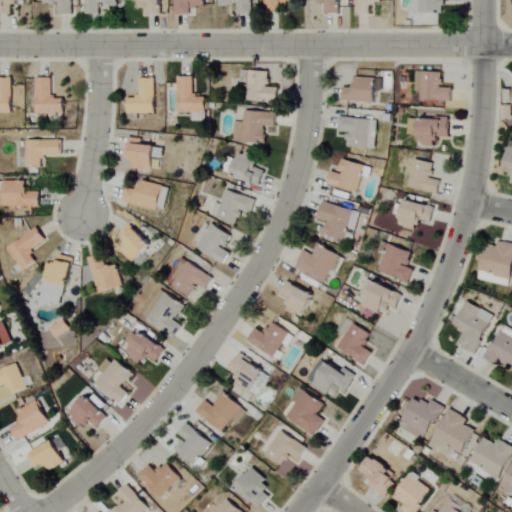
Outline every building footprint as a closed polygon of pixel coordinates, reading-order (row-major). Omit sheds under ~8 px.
[(0,0),(0,14),(14,14),(13,4),(24,4),(23,0),(0,0)] [(44,0),(45,5),(60,5),(60,14),(73,14),(73,0),(44,0)] [(87,0),(88,14),(101,14),(101,5),(120,5),(120,0),(87,0)] [(164,0),(137,0),(138,9),(147,8),(147,15),(165,15),(164,0)] [(192,15),(192,7),(207,7),(207,0),(177,0),(177,15),(192,15)] [(254,15),(254,0),(222,0),(222,5),(239,6),(239,14),(254,15)] [(267,0),(267,11),(281,11),(281,3),(297,3),(297,0),(267,0)] [(328,13),(343,13),(342,0),(317,0),(317,2),(327,2),(328,13)] [(357,0),(357,14),(372,14),(372,2),(382,2),(382,0),(357,0)] [(413,0),(414,13),(445,13),(445,0),(413,0)] [(270,88),(270,72),(243,70),(242,82),(250,83),(249,100),(280,101),(281,88),(270,88)] [(455,89),(444,88),(445,73),(418,71),(418,92),(423,92),(423,100),(454,101),(455,89)] [(195,77),(180,77),(180,113),(194,114),(194,121),(208,121),(208,96),(195,96),(195,77)] [(346,88),(345,101),(379,103),(379,78),(357,77),(356,88),(346,88)] [(66,115),(66,99),(53,98),(53,78),(38,78),(38,114),(66,115)] [(129,114),(157,114),(158,78),(140,78),(140,99),(130,99),(129,114)] [(234,141),(267,143),(268,126),(278,126),(279,113),(246,111),(246,122),(236,122),(234,141)] [(379,120),(341,118),(341,132),(349,132),(349,148),(378,149),(379,120)] [(453,120),(411,118),(410,135),(421,136),(421,145),(439,146),(439,137),(452,138),(453,120)] [(155,171),(159,147),(144,145),(145,139),(130,137),(127,157),(138,159),(137,168),(155,171)] [(64,156),(64,141),(28,140),(28,167),(44,168),(44,156),(64,156)] [(259,169),(262,158),(242,152),(234,176),(262,184),(266,171),(259,169)] [(417,159),(410,188),(440,195),(444,181),(435,179),(437,170),(440,171),(443,159),(432,156),(431,163),(417,159)] [(330,185),(360,193),(368,165),(345,159),(341,173),(334,171),(330,185)] [(124,201),(160,211),(166,187),(144,181),(141,191),(128,188),(124,201)] [(42,192),(29,192),(29,182),(6,182),(5,206),(42,207),(42,192)] [(258,201),(228,190),(223,205),(217,203),(212,215),(238,224),(242,211),(253,215),(258,201)] [(325,235),(346,241),(350,229),(357,231),(363,213),(325,201),(319,220),(328,223),(325,235)] [(434,223),(437,208),(409,201),(403,226),(420,230),(423,220),(434,223)] [(129,243),(122,250),(136,264),(154,246),(134,224),(122,235),(129,243)] [(232,252),(228,250),(235,235),(211,224),(199,250),(227,263),(232,252)] [(10,246),(24,271),(40,262),(33,249),(48,241),(41,229),(10,246)] [(380,272),(411,283),(416,270),(409,267),(414,252),(384,242),(382,248),(387,251),(380,272)] [(511,243),(500,242),(500,247),(487,245),(481,281),(511,286),(511,243)] [(314,255),(305,250),(297,269),(327,283),(341,254),(319,244),(314,255)] [(100,295),(125,287),(118,265),(108,268),(104,254),(89,259),(100,295)] [(76,259),(62,255),(60,264),(51,262),(41,299),(65,305),(76,259)] [(190,296),(198,284),(207,290),(215,279),(184,258),(168,282),(190,296)] [(403,293),(369,279),(363,294),(371,297),(367,307),(393,318),(403,293)] [(318,294),(289,283),(284,295),(293,299),(289,310),(308,317),(318,294)] [(144,315),(174,336),(181,325),(176,321),(187,306),(162,289),(144,315)] [(496,314),(468,302),(457,327),(466,331),(459,346),(478,354),(496,314)] [(340,349),(367,365),(374,352),(365,347),(373,334),(347,319),(339,332),(346,336),(340,349)] [(266,334),(257,328),(249,341),(276,358),(285,343),(290,346),(296,336),(274,322),(266,334)] [(149,357),(159,363),(168,349),(143,333),(129,354),(144,364),(149,357)] [(233,391),(245,398),(250,390),(255,393),(268,372),(241,355),(231,370),(242,377),(233,391)] [(97,386),(124,404),(131,393),(125,389),(135,374),(109,357),(100,370),(105,374),(97,386)] [(322,358),(309,383),(331,395),(334,390),(346,396),(357,377),(322,358)] [(0,371),(0,389),(11,386),(15,395),(29,390),(19,365),(0,371)] [(327,420),(320,416),(327,403),(300,388),(293,400),(297,403),(288,419),(318,436),(327,420)] [(215,406),(207,400),(198,412),(224,432),(244,407),(225,393),(215,406)] [(98,430),(111,417),(89,397),(71,416),(83,427),(89,421),(98,430)] [(401,427),(426,442),(447,407),(434,400),(431,405),(418,398),(401,427)] [(13,428),(18,440),(51,425),(40,401),(19,411),(24,423),(13,428)] [(435,441),(464,456),(477,431),(466,426),(470,419),(452,410),(435,441)] [(181,434),(187,439),(177,449),(195,466),(214,445),(190,423),(181,434)] [(309,448),(283,431),(267,455),(281,464),(275,474),(288,482),(298,466),(290,461),(294,455),(301,460),(309,448)] [(503,481),(511,458),(511,445),(500,440),(498,443),(485,438),(475,464),(487,469),(485,473),(503,481)] [(30,455),(36,469),(48,464),(51,471),(68,464),(58,442),(30,455)] [(371,487),(388,497),(402,474),(374,458),(365,474),(375,479),(371,487)] [(151,465),(140,476),(163,498),(183,477),(168,463),(159,473),(151,465)] [(511,468),(502,491),(511,495),(511,468)] [(260,508),(271,496),(264,490),(271,482),(257,469),(239,488),(260,508)] [(434,491),(412,476),(397,498),(406,504),(403,510),(405,511),(419,511),(420,510),(434,491)] [(120,495),(126,501),(114,511),(148,511),(152,508),(130,485),(120,495)]
